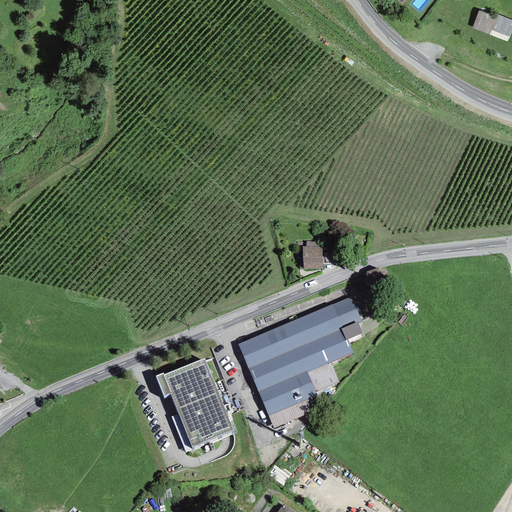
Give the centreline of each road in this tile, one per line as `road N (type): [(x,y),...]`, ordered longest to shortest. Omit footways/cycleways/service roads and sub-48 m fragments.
road 1 (tertiary): [(0,430),(63,389),(345,272),(386,258),(511,245)]
road 2 (track): [(119,0),(102,145),(0,217)]
road 3 (tertiary): [(511,113),(412,58),(355,0)]
